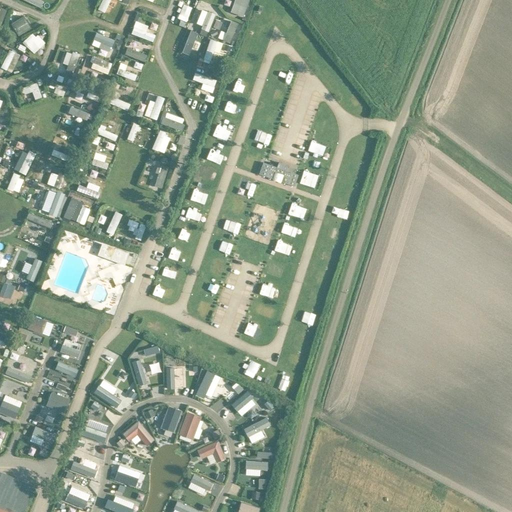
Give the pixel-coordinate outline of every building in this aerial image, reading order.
[(28,9),(32,0),(13,0),(13,2),(28,9)] [(240,17),(244,0),(227,0),(225,13),(240,17)] [(201,10),(200,16),(193,15),(191,24),(195,25),(194,30),(203,33),(208,11),(201,10)] [(17,15),(6,22),(14,34),(25,27),(17,15)] [(226,40),(231,22),(224,20),(219,38),(226,40)] [(145,22),(143,28),(150,31),(152,24),(145,22)] [(135,23),(134,28),(127,26),(124,34),(147,41),(149,33),(141,30),(142,25),(135,23)] [(158,43),(172,49),(178,34),(164,28),(158,43)] [(87,37),(95,41),(91,48),(108,55),(117,35),(113,34),(110,41),(90,32),(87,37)] [(206,62),(214,41),(204,37),(196,58),(206,62)] [(138,61),(141,54),(121,46),(119,53),(138,61)] [(55,62),(66,66),(71,53),(60,49),(55,62)] [(84,63),(96,68),(99,59),(87,54),(84,63)] [(242,70),(246,60),(235,56),(231,66),(242,70)] [(17,69),(20,60),(13,57),(10,66),(17,69)] [(130,78),(131,70),(113,68),(112,76),(130,78)] [(196,82),(194,87),(207,92),(212,79),(189,71),(186,78),(196,82)] [(55,83),(58,76),(51,74),(48,80),(55,83)] [(13,88),(16,95),(19,94),(21,101),(35,96),(30,82),(13,88)] [(79,97),(92,101),(95,91),(74,84),(72,88),(81,91),(79,97)] [(304,89),(288,84),(274,127),(290,132),(304,89)] [(74,100),(77,93),(70,91),(68,97),(74,100)] [(200,92),(198,99),(206,102),(208,95),(200,92)] [(105,97),(102,104),(118,109),(120,102),(105,97)] [(85,103),(80,106),(84,113),(89,110),(85,103)] [(79,120),(81,111),(63,105),(60,114),(79,120)] [(157,111),(154,124),(176,129),(179,116),(157,111)] [(120,139),(128,142),(134,124),(126,121),(120,139)] [(110,141),(111,133),(105,131),(107,124),(101,123),(101,125),(92,123),(89,137),(110,141)] [(160,144),(164,133),(152,129),(145,149),(152,151),(153,149),(160,152),(163,145),(160,144)] [(273,133),(266,154),(273,156),(280,136),(273,133)] [(287,145),(289,136),(282,135),(280,144),(287,145)] [(101,141),(98,147),(106,150),(109,144),(101,141)] [(199,150),(208,153),(211,144),(202,141),(199,150)] [(19,175),(29,153),(17,147),(7,170),(19,175)] [(100,170),(102,163),(97,161),(100,155),(89,151),(84,165),(100,170)] [(298,175),(263,163),(259,174),(272,179),(272,180),(280,183),(280,182),(294,187),(298,175)] [(0,187),(10,192),(17,178),(7,172),(0,186),(0,187)] [(51,186),(53,173),(43,173),(42,185),(51,186)] [(134,185),(148,187),(149,180),(136,178),(134,185)] [(91,199),(94,187),(79,183),(76,195),(91,199)] [(19,196),(22,187),(16,185),(13,194),(19,196)] [(196,205),(199,195),(184,191),(181,201),(196,205)] [(43,194),(41,201),(35,199),(33,207),(37,208),(36,213),(43,215),(49,196),(43,194)] [(227,202),(224,212),(236,216),(239,205),(227,202)] [(76,223),(79,210),(72,209),(69,222),(76,223)] [(23,226),(29,229),(31,225),(41,228),(44,220),(22,212),(21,217),(26,219),(23,226)] [(106,212),(97,233),(105,237),(114,215),(106,212)] [(220,222),(231,225),(233,219),(222,216),(220,222)] [(124,227),(128,228),(126,239),(135,241),(138,223),(125,220),(124,227)] [(41,234),(46,237),(50,231),(44,228),(41,234)] [(165,246),(162,257),(172,260),(175,249),(165,246)] [(116,249),(112,260),(124,265),(128,254),(116,249)] [(239,325),(238,336),(247,337),(248,326),(239,325)] [(54,345),(52,353),(70,359),(73,351),(54,345)] [(133,359),(125,361),(132,384),(140,382),(133,359)] [(88,397),(114,404),(117,395),(100,390),(104,378),(94,375),(88,397)] [(275,378),(271,388),(279,391),(282,381),(275,378)] [(233,410),(248,396),(240,388),(226,403),(233,410)] [(168,430),(176,409),(163,404),(155,425),(168,430)] [(151,409),(145,412),(148,419),(154,415),(151,409)] [(186,437),(195,414),(182,410),(174,433),(186,437)] [(137,435),(146,446),(154,439),(138,420),(122,434),(129,441),(137,435)] [(29,428),(27,434),(41,439),(43,434),(29,428)] [(217,429),(211,432),(214,439),(220,436),(217,429)] [(121,439),(116,443),(120,448),(125,444),(121,439)] [(200,455),(204,463),(219,456),(211,439),(191,448),(195,457),(200,455)] [(23,511),(34,486),(0,472),(0,511),(23,511)] [(182,483),(202,491),(206,482),(187,473),(182,483)] [(218,473),(216,479),(222,481),(224,476),(218,473)] [(251,511),(253,506),(234,501),(231,511),(251,511)]
